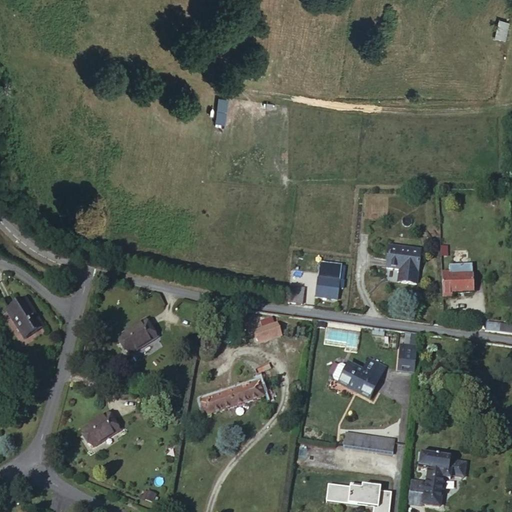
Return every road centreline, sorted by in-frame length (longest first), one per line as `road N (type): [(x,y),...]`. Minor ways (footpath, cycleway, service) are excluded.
road 1 (unclassified): [(511,340),(86,273)]
road 2 (residential): [(24,464),(43,442),(62,393),(74,336),(65,308)]
road 3 (unknown): [(406,386),(394,511)]
